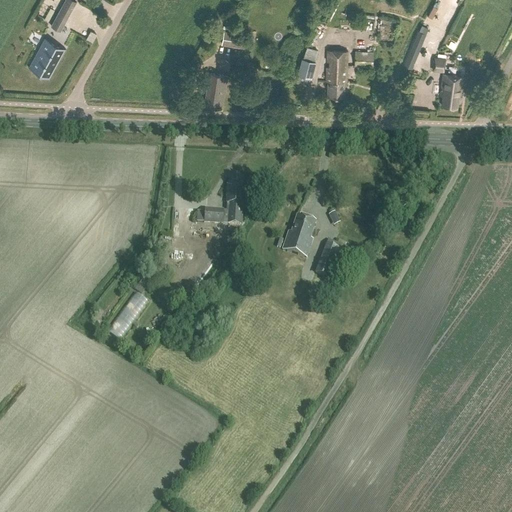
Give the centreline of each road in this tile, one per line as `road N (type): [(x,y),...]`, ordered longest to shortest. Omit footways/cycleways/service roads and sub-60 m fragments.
road 1 (secondary): [(481,139),(73,122)]
road 2 (unclassified): [(73,122),(75,94),(129,0)]
